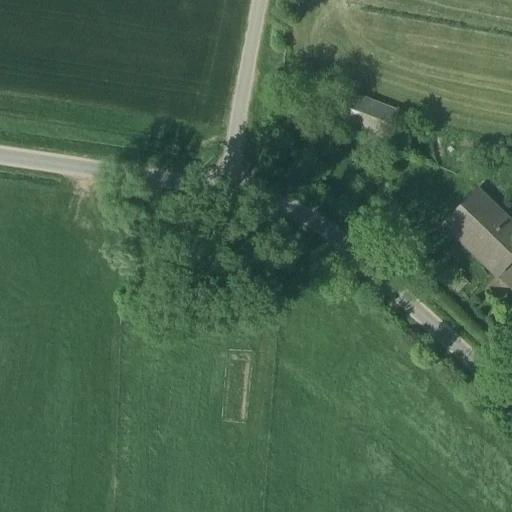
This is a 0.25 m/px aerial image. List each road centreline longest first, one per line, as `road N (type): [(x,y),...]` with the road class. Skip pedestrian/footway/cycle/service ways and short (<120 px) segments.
road 1 (unclassified): [(227,191),(276,204),(332,235),(511,399)]
road 2 (track): [(276,204),(251,511)]
road 3 (unclassified): [(0,157),(227,191)]
road 4 (unclassified): [(227,191),(258,0)]
